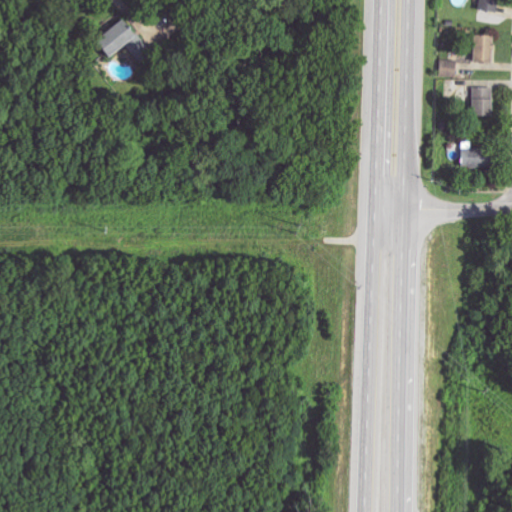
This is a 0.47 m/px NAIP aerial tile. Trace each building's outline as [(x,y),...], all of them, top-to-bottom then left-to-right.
[(479,0),(479,12),(495,13),(496,0),(479,0)] [(94,44),(107,60),(125,45),(137,59),(150,49),(125,19),(94,44)] [(493,37),(474,36),(473,63),(492,63),(493,37)] [(457,78),(457,61),(441,60),(440,77),(457,78)] [(472,117),(492,117),(493,88),(473,87),(472,117)] [(487,168),(487,150),(470,149),(470,143),(461,142),(460,168),(487,168)]
